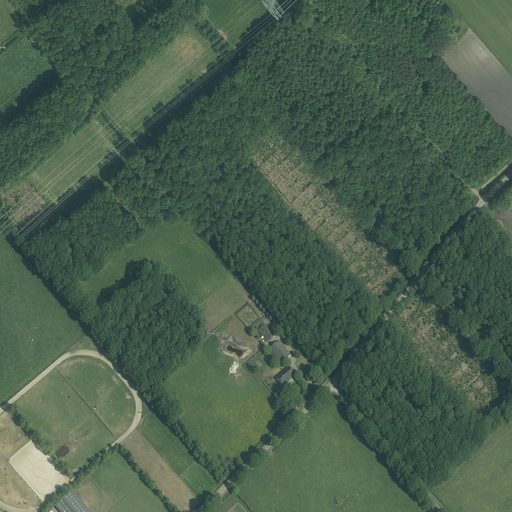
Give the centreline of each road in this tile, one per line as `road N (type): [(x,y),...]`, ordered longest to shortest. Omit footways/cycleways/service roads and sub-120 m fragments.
road 1 (unclassified): [(331,383),(482,198),(511,174)]
road 2 (track): [(482,198),(313,0)]
road 3 (track): [(283,119),(427,283)]
road 4 (unclassified): [(199,511),(331,383)]
road 5 (unclassified): [(441,511),(331,383)]
road 6 (track): [(183,0),(283,119)]
road 7 (track): [(427,283),(511,383)]
